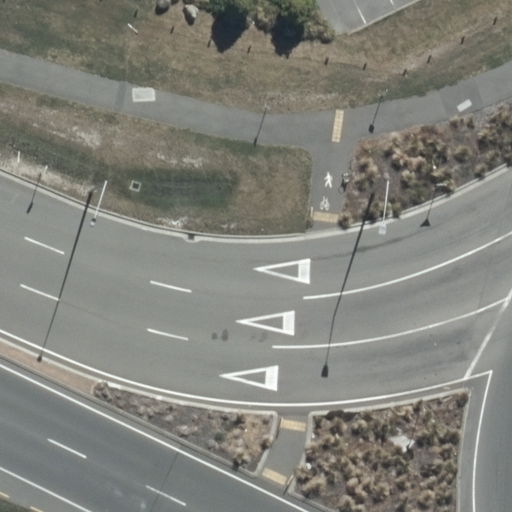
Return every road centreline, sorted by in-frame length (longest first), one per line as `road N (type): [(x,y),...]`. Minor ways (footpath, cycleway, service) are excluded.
road 1 (tertiary): [(0,252),(105,295),(242,323),(414,309),(511,278)]
road 2 (tertiary): [(200,511),(0,415)]
